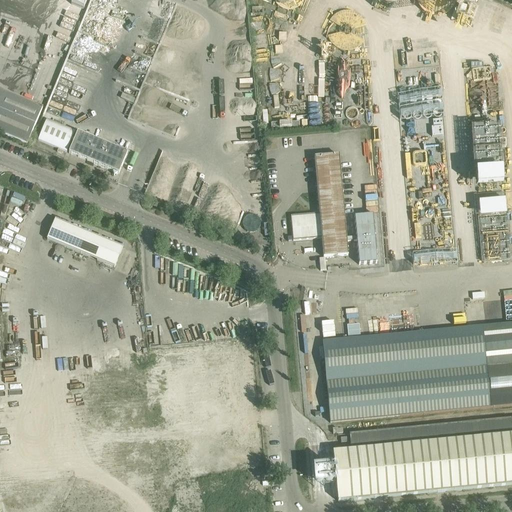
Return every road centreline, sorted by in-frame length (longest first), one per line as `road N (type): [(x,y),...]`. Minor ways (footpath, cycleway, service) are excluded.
road 1 (unclassified): [(295,511),(270,281),(258,267),(0,158)]
road 2 (unknown): [(270,281),(295,161),(312,146),(340,148),(357,184)]
